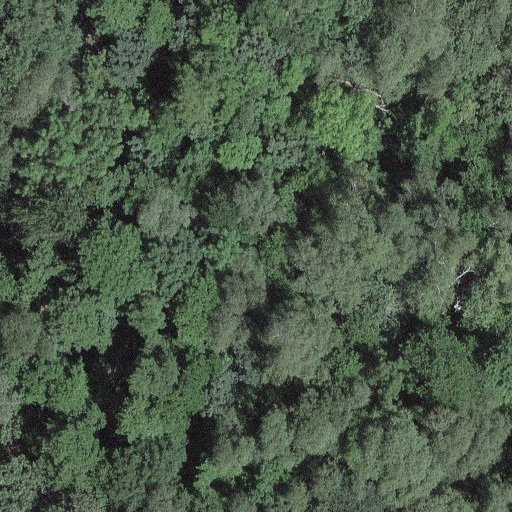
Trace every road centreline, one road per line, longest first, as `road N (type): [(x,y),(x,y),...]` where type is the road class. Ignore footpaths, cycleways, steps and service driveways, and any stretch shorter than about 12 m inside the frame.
road 1 (track): [(43,511),(58,441),(58,365),(50,289),(27,236)]
road 2 (track): [(69,0),(56,191),(41,226),(0,239)]
